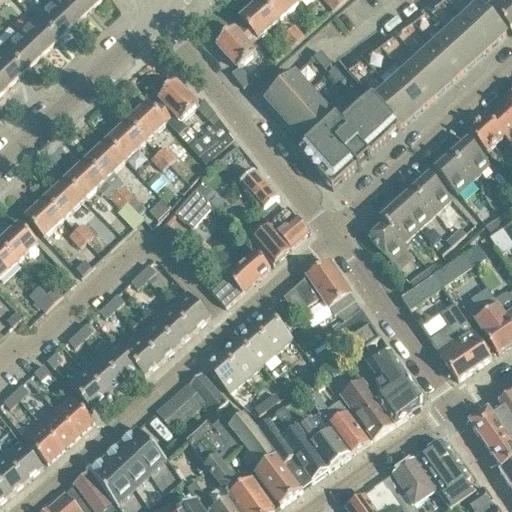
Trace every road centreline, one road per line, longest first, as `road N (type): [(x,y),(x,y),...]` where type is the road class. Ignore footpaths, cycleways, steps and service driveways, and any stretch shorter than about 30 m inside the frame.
road 1 (residential): [(330,235),(23,511)]
road 2 (residential): [(330,235),(157,17)]
road 3 (residential): [(511,69),(330,235)]
road 4 (unclassified): [(0,165),(157,17)]
road 5 (residential): [(449,408),(330,235)]
road 6 (residential): [(304,511),(449,408)]
